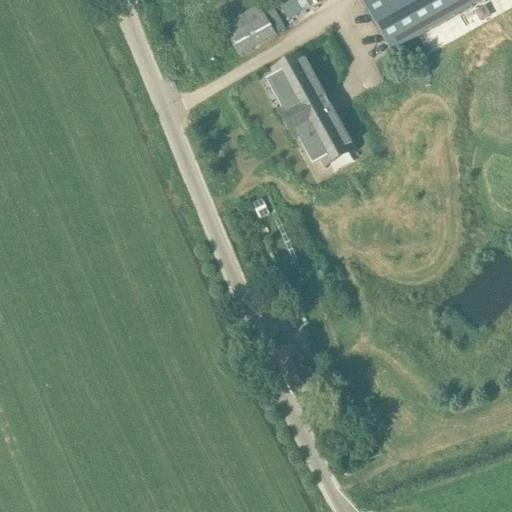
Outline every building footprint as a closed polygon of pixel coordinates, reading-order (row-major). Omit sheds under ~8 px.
[(291,0),(281,5),(288,21),(311,11),(305,0),(291,0)] [(392,53),(485,0),(361,0),(392,53)] [(261,8),(259,6),(221,28),(239,56),(284,29),(270,3),(261,8)] [(274,78),(267,82),(310,161),(314,167),(322,163),(352,146),(347,137),(305,61),(274,78)] [(262,200),(252,205),(260,220),(270,215),(262,200)] [(262,319),(266,329),(272,340),(289,332),(297,328),(287,307),(262,319)] [(311,386),(293,345),(276,353),(294,393),(311,386)] [(315,394),(306,398),(312,412),(321,408),(315,394)]
